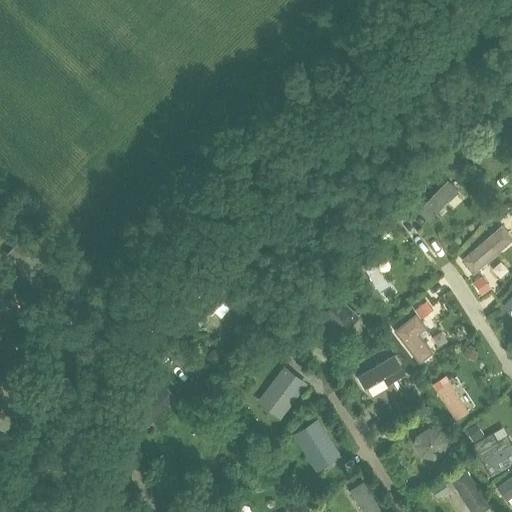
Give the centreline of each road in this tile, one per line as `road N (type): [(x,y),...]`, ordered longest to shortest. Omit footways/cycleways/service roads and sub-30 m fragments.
road 1 (unknown): [(410,511),(334,386),(332,367),(438,256)]
road 2 (unknown): [(511,371),(438,256)]
